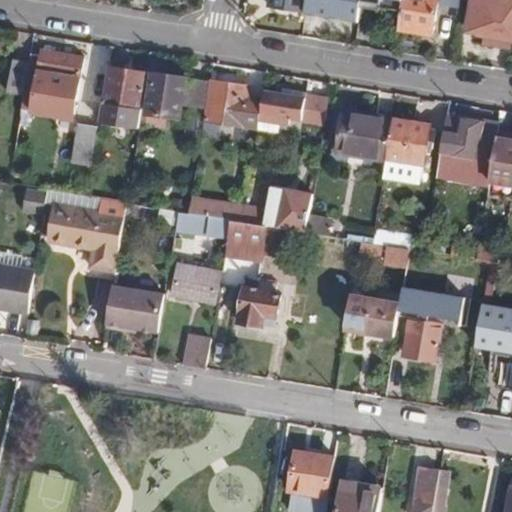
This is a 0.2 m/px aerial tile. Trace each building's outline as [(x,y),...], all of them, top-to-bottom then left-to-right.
[(282,19),(304,23),(306,13),(307,0),(256,0),(256,7),(282,12),(282,19)] [(359,22),(362,0),(307,0),(306,13),(359,22)] [(362,0),(359,22),(358,31),(392,37),(397,0),(362,0)] [(440,3),(460,6),(460,0),(404,0),(400,29),(434,35),(440,3)] [(511,40),(511,0),(470,0),(466,31),(478,33),(479,36),(511,40)] [(41,55),(32,54),(31,58),(26,88),(23,110),(34,112),(37,93),(78,100),(85,56),(42,49),(41,55)] [(26,88),(31,58),(13,56),(9,85),(26,88)] [(140,127),(149,72),(111,65),(104,110),(126,114),(124,124),(140,127)] [(183,105),(186,76),(154,71),(146,122),(167,125),(168,116),(181,118),(183,105)] [(207,108),(212,80),(192,77),(189,106),(207,108)] [(260,120),(263,99),(251,97),(252,85),(212,79),(212,80),(207,108),(206,121),(221,123),(258,129),(260,120)] [(302,121),(306,94),(307,90),(282,86),(282,93),(264,90),(263,99),(260,120),(302,126),(302,121)] [(389,158),(395,117),(346,110),(339,150),(389,158)] [(491,175),(497,138),(499,123),(449,115),(440,166),(454,169),(491,175)] [(432,123),(395,117),(389,158),(386,179),(423,184),(432,123)] [(73,162),(92,164),(97,127),(78,124),(73,162)] [(511,184),(511,140),(497,138),(491,175),(490,181),(511,184)] [(309,218),(313,192),(270,186),(267,209),(246,206),(244,221),(290,229),(307,231),(309,218)] [(45,215),(48,192),(27,188),(24,212),(45,215)] [(244,221),(246,206),(246,205),(193,197),(191,213),(210,216),(232,220),(244,221)] [(91,267),(116,272),(127,202),(107,199),(105,213),(59,207),(53,241),(65,244),(66,238),(76,239),(75,245),(95,248),(91,267)] [(210,216),(210,219),(207,236),(228,240),(232,220),(210,216)] [(333,221),(309,218),(307,231),(331,236),(333,221)] [(228,240),(227,255),(265,260),(266,251),(287,253),(290,229),(244,221),(232,220),(228,240)] [(412,235),(377,229),(375,242),(410,248),(412,235)] [(363,241),(361,252),(386,256),(386,264),(408,268),(412,248),(410,248),(375,242),(363,241)] [(452,255),(478,260),(480,246),(455,242),(452,255)] [(175,296),(219,304),(224,270),(180,263),(175,296)] [(0,264),(0,309),(32,315),(39,270),(0,264)] [(115,284),(107,326),(125,328),(126,324),(138,327),(161,331),(167,292),(115,284)] [(277,291),(245,286),(238,322),(264,328),(265,324),(277,326),(282,292),(277,291)] [(354,294),(348,326),(364,328),(364,331),(388,335),(394,301),(354,294)] [(397,338),(391,368),(406,369),(408,356),(439,360),(444,323),(441,322),(444,306),(426,303),(424,318),(413,316),(401,314),(397,338)] [(511,308),(484,304),(477,346),(511,351),(511,308)] [(191,335),(184,365),(208,369),(211,348),(213,339),(191,335)] [(247,465),(252,428),(141,413),(136,450),(247,465)] [(330,496),(336,456),(296,449),(289,490),(330,496)] [(441,476),(441,470),(420,466),(412,511),(433,511),(435,504),(441,476)] [(450,477),(441,476),(435,504),(444,506),(450,477)] [(379,511),(383,486),(343,479),(338,511),(379,511)]
